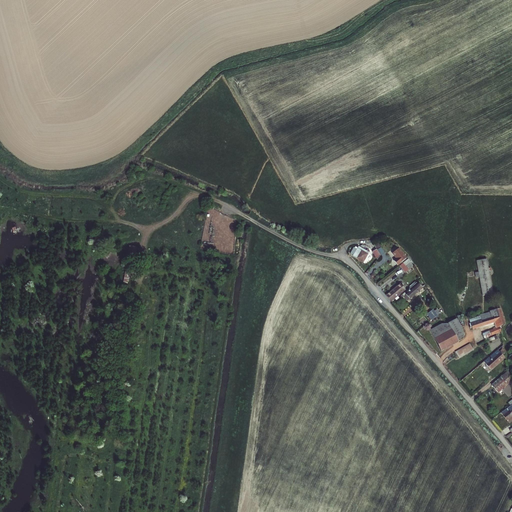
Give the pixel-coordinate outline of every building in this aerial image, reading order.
[(385,236),(381,240),(388,247),(392,243),(385,236)] [(129,255),(137,256),(138,246),(130,245),(129,255)] [(395,257),(393,259),(396,264),(405,257),(397,246),(391,252),(395,257)] [(349,256),(362,262),(366,254),(367,255),(368,254),(365,253),(366,251),(358,247),(357,249),(354,247),(349,256)] [(374,249),(371,252),(376,260),(379,258),(374,249)] [(487,259),(477,260),(479,271),(476,272),(476,277),(480,277),(482,295),(493,293),(487,259)] [(403,260),(397,265),(402,271),(409,266),(403,260)] [(398,283),(384,295),(389,301),(403,289),(398,283)] [(412,283),(398,294),(400,297),(402,295),(405,299),(418,287),(414,283),(413,284),(412,283)] [(488,312),(467,319),(470,328),(496,320),(497,325),(490,329),(490,330),(480,334),(481,338),(499,331),(500,326),(503,322),(498,307),(488,311),(488,312)] [(431,309),(425,314),(430,319),(437,313),(436,312),(435,314),(431,309)] [(441,322),(430,327),(438,348),(455,341),(454,339),(462,336),(455,321),(449,323),(441,322)] [(466,343),(451,350),(454,356),(469,349),(466,343)] [(503,356),(501,346),(482,362),(488,369),(503,356)] [(506,370),(488,385),(493,389),(508,376),(506,370)] [(510,434),(504,437),(505,439),(511,434),(511,402),(499,414),(507,424),(511,419),(511,418),(510,416),(511,413),(511,428),(508,431),(510,434)]
